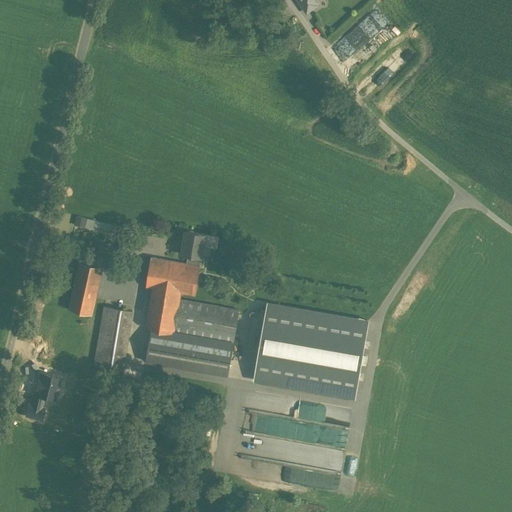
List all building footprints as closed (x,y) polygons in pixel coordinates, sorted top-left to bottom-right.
[(295,0),(303,13),(317,5),(314,0),(295,0)] [(353,60),(387,30),(379,21),(385,17),(378,9),(338,43),(353,60)] [(220,230),(186,223),(181,245),(189,246),(187,255),(205,259),(209,239),(218,241),(220,230)] [(187,255),(153,249),(147,279),(157,280),(149,323),(153,324),(148,356),(229,370),(241,303),(182,292),(183,285),(199,288),(205,259),(187,255)] [(104,260),(79,255),(69,301),(94,306),(104,260)] [(135,304),(107,300),(98,358),(126,362),(135,304)] [(351,397),(363,317),(259,301),(247,381),(278,386),(277,394),(303,398),(304,390),(351,397)]
